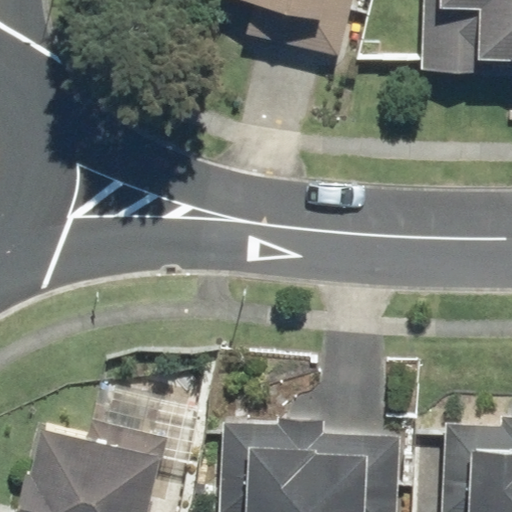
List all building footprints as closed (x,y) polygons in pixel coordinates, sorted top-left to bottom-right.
[(256,0),(250,28),(348,49),(358,0),(256,0)] [(511,0),(427,0),(426,60),(511,62),(511,0)] [(501,423),(450,420),(445,509),(476,511),(511,511),(511,402),(502,402),(501,423)] [(309,412),(226,408),(221,511),(372,511),(376,436),(308,433),(309,412)] [(157,511),(178,440),(98,417),(95,425),(45,411),(16,511),(157,511)]
